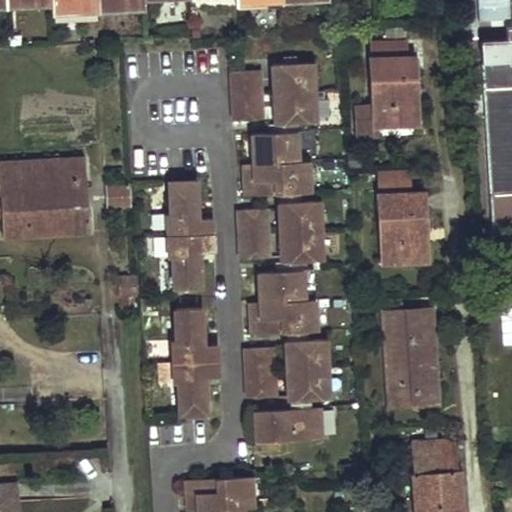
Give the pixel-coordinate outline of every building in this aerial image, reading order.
[(55,15),(101,13),(100,0),(54,0),(54,3),(55,15)] [(100,0),(101,13),(147,10),(146,0),(100,0)] [(475,0),(475,20),(510,20),(509,0),(475,0)] [(511,39),(482,41),(485,88),(511,86),(511,39)] [(407,58),(406,44),(370,46),(371,60),(407,58)] [(373,105),(356,106),(358,133),(376,132),(375,122),(417,120),(414,58),(407,58),(371,60),(373,105)] [(313,62),(272,64),(274,124),(297,123),(316,122),(313,62)] [(258,70),(230,70),(232,119),(260,118),(258,70)] [(511,191),(511,86),(485,88),(490,193),(511,191)] [(274,124),(268,124),(268,133),(295,132),(297,132),(297,123),(274,124)] [(268,133),(251,133),(252,163),(241,164),(241,181),(252,180),(253,193),(276,192),(298,191),(308,190),(306,161),(297,162),(295,132),(268,133)] [(0,235),(86,232),(82,158),(0,160),(0,235)] [(409,168),(379,169),(381,194),(411,192),(409,168)] [(252,180),(241,181),(242,193),(253,193),(252,180)] [(194,181),(168,182),(170,214),(167,214),(168,258),(172,258),(174,288),(200,287),(198,264),(195,261),(194,250),(202,249),(212,249),(211,217),(201,218),(194,218),(193,207),(195,204),(194,181)] [(108,206),(128,205),(127,186),(107,186),(108,206)] [(298,200),(298,191),(276,192),(276,201),(298,200)] [(384,257),(423,256),(422,228),(424,227),(422,191),(411,192),(381,194),(384,257)] [(494,251),(511,249),(511,191),(490,193),(494,251)] [(298,200),(276,201),(279,261),(302,260),(322,259),(320,199),(298,200)] [(263,207),(236,208),(238,258),(265,257),(263,207)] [(302,260),(279,261),(274,262),(274,270),(301,269),(302,269),(302,260)] [(274,270),(257,271),(258,299),(247,299),(247,318),(258,317),(259,330),(281,329),(304,328),(314,328),(312,297),(302,297),(301,269),(274,270)] [(511,342),(511,271),(496,273),(501,344),(511,342)] [(118,296),(139,295),(137,276),(118,278),(118,296)] [(200,306),(175,307),(176,339),(173,339),(174,362),(175,381),(175,382),(179,382),(181,414),(206,412),(204,391),(201,388),(201,375),(208,375),(218,374),(216,342),(207,342),(199,343),(199,331),(201,328),(200,306)] [(419,402),(449,402),(444,309),(406,311),(410,386),(418,386),(419,402)] [(403,403),(419,402),(418,386),(410,386),(406,311),(398,311),(403,403)] [(248,331),(259,330),(258,317),(247,318),(248,331)] [(304,328),(281,329),(282,340),(304,339),(304,328)] [(304,339),(282,340),(284,399),(289,399),(309,398),(328,398),(326,338),(304,339)] [(268,347),(243,348),(245,397),(270,396),(268,347)] [(174,362),(160,362),(161,381),(175,381),(174,362)] [(309,398),(289,399),(290,408),(310,408),(309,398)] [(290,408),(254,410),(255,443),(320,440),(319,407),(310,408),(290,408)] [(415,474),(452,472),(449,444),(413,444),(415,474)] [(417,511),(464,511),(462,472),(452,472),(415,474),(417,511)] [(249,474),(197,477),(197,490),(187,491),(188,509),(199,508),(198,511),(241,511),(241,506),(252,505),(249,474)] [(197,490),(197,477),(186,477),(187,491),(197,490)] [(0,511),(16,511),(15,483),(0,484),(0,511)]
